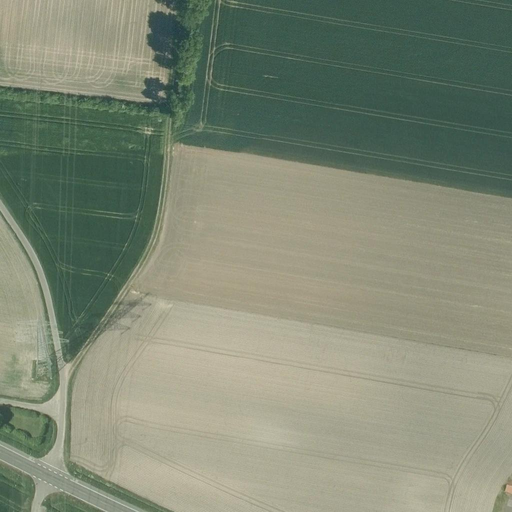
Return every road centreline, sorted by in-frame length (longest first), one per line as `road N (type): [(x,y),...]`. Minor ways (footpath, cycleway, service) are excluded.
road 1 (track): [(61,372),(157,244),(187,0)]
road 2 (unclassified): [(60,410),(47,300),(32,256),(0,206)]
